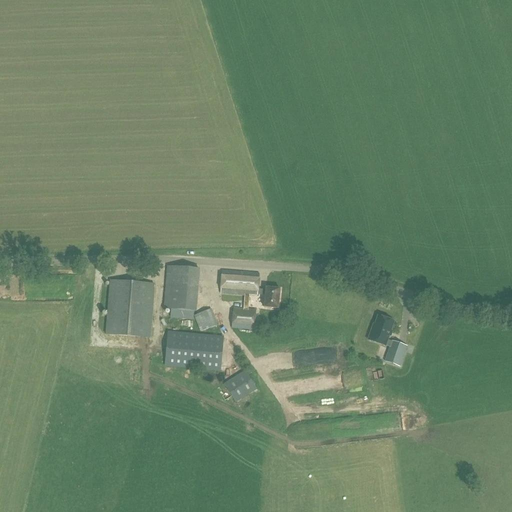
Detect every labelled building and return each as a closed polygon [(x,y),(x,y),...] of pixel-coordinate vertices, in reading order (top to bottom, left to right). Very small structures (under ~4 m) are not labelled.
[(193,320),(194,311),(197,312),(201,270),(166,266),(162,308),(177,310),(176,318),(193,320)] [(278,309),(280,289),(266,288),(266,290),(258,289),(259,274),(222,271),(220,294),(244,296),(243,309),(233,308),(232,328),(254,330),(255,310),(248,309),(249,296),(257,297),(257,294),(265,295),(264,307),(278,309)] [(154,284),(110,281),(106,334),(150,338),(154,284)] [(194,316),(200,332),(217,325),(212,309),(194,316)] [(385,361),(400,366),(407,347),(387,340),(394,322),(378,316),(375,325),(374,324),(368,340),(390,348),(385,361)] [(224,337),(172,332),(169,366),(221,371),(224,337)] [(235,403),(257,389),(245,370),(223,384),(235,403)]
